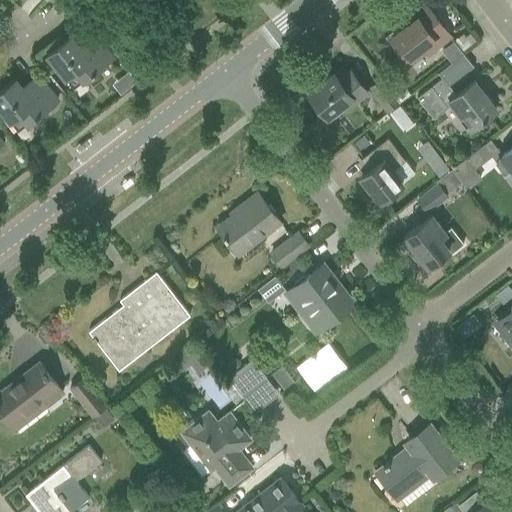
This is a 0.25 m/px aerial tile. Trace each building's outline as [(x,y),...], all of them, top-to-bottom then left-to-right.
[(426,54),(435,47),(450,36),(424,2),(413,11),(417,16),(387,39),(405,62),(422,49),(426,54)] [(46,54),(64,78),(74,71),(82,81),(112,57),(96,37),(81,48),(71,35),(46,54)] [(463,53),(454,41),(442,50),(452,62),(463,53)] [(463,53),(452,62),(438,72),(448,85),(473,66),(463,53)] [(346,110),(367,93),(349,70),(338,79),(333,73),(308,93),(327,116),(342,104),(346,110)] [(128,71),(120,77),(128,87),(136,81),(128,71)] [(0,90),(0,108),(9,121),(18,114),(27,124),(57,100),(41,80),(26,91),(16,78),(0,90)] [(371,87),(389,110),(401,101),(383,78),(371,87)] [(450,89),(446,92),(438,81),(417,96),(433,118),(434,117),(432,114),(444,105),(446,108),(448,107),(447,107),(451,104),(470,129),(496,109),(474,80),(455,95),(450,89)] [(406,161),(388,138),(362,157),(370,167),(360,175),(379,200),(401,183),(392,171),(406,161)] [(511,146),(502,154),(500,151),(490,139),(465,159),(474,171),(492,157),(504,172),(510,168),(511,170),(511,146)] [(427,140),(417,147),(439,175),(449,168),(427,140)] [(435,181),(438,185),(419,199),(428,211),(448,195),(447,193),(462,181),(452,168),(435,181)] [(216,227),(237,254),(279,222),(257,193),(241,205),(243,207),(227,220),(226,218),(216,227)] [(431,214),(417,224),(402,236),(416,254),(415,254),(425,268),(438,258),(437,258),(448,249),(459,240),(450,229),(446,233),(431,214)] [(298,232),(270,254),(280,266),(307,245),(298,232)] [(323,321),(325,323),(352,302),(337,283),(334,285),(319,266),(286,293),(305,317),(307,315),(316,326),(323,321)] [(274,275),(257,288),(268,302),(285,289),(274,275)] [(215,317),(185,278),(163,295),(158,288),(83,345),(98,364),(139,333),(155,321),(164,332),(178,321),(189,336),(215,317)] [(511,309),(511,312),(496,324),(511,345),(511,306),(510,308),(511,309)] [(194,339),(171,357),(177,364),(185,357),(190,365),(197,360),(203,368),(204,369),(212,362),(205,353),(194,339)] [(242,396),(266,377),(252,358),(228,377),(242,396)] [(44,407),(63,392),(40,363),(7,389),(6,387),(0,391),(0,410),(10,423),(38,401),(44,407)] [(84,375),(69,387),(92,417),(108,404),(84,375)] [(105,407),(95,416),(103,426),(114,418),(105,407)] [(208,411),(190,425),(199,436),(190,443),(201,458),(207,454),(215,464),(210,468),(210,469),(214,466),(229,485),(252,468),(237,449),(250,439),(229,412),(216,422),(208,411)] [(430,471),(433,476),(457,457),(456,456),(455,457),(429,425),(431,424),(430,422),(406,441),(410,445),(377,471),(397,497),(430,471)] [(100,461),(88,445),(25,494),(38,511),(68,511),(88,497),(75,480),(100,461)] [(471,464),(471,471),(475,475),(481,476),(486,472),(486,466),(482,461),(476,461),(471,464)] [(224,511),(217,502),(203,511),(307,511),(281,478),(236,511),(224,511)] [(494,511),(498,510),(489,499),(471,511),(494,511)] [(455,501),(442,511),(462,511),(463,511),(457,504),(455,501)]
